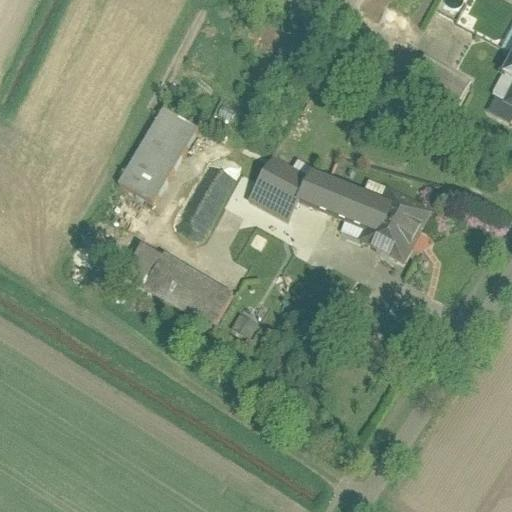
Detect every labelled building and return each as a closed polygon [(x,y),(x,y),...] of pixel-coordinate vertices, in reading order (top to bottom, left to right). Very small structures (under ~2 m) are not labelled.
[(499,49),(511,53),(511,16),(510,16),(499,49)] [(477,82),(435,60),(422,85),(465,106),(477,82)] [(490,117),(511,126),(511,109),(496,102),(490,117)] [(163,212),(207,132),(168,110),(123,191),(163,212)] [(321,177),(218,189),(227,261),(329,248),(326,219),(321,177)] [(321,177),(326,219),(374,238),(387,207),(321,177)] [(369,250),(415,268),(437,212),(392,194),(387,207),(374,238),(369,250)] [(242,302),(154,252),(135,287),(223,337),(242,302)] [(265,327),(246,317),(236,337),(254,346),(265,327)]
